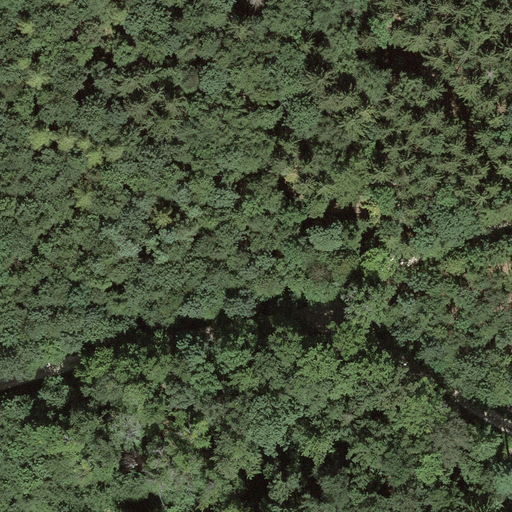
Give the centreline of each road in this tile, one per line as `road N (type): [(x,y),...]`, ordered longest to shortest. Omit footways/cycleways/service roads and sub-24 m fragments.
road 1 (track): [(0,382),(178,335),(324,308),(418,252),(511,218)]
road 2 (track): [(324,308),(511,427)]
